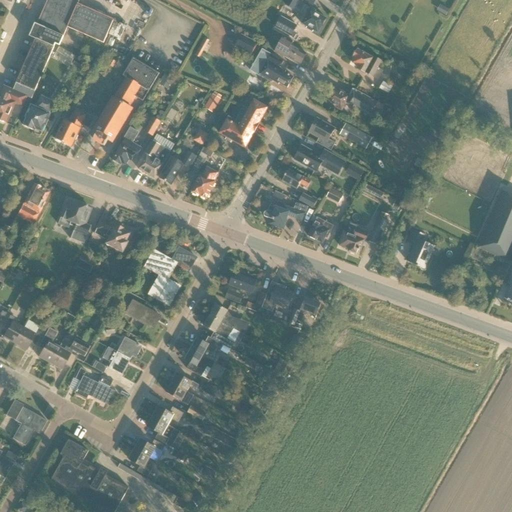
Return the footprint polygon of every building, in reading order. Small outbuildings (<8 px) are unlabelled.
[(104,43),(114,19),(78,4),(79,0),(47,0),(32,37),(36,39),(37,36),(56,43),(60,45),(68,27),(104,43)] [(326,18),(315,12),(316,11),(311,7),(302,23),(307,27),(307,28),(313,31),(313,30),(318,33),(326,18)] [(280,17),(275,28),(291,36),(297,26),(297,25),(296,25),(282,17),(280,17)] [(120,39),(126,25),(115,21),(109,34),(120,39)] [(257,43),(241,35),(235,47),(251,55),(257,43)] [(32,98),(39,82),(56,43),(37,36),(36,39),(13,90),(4,86),(0,95),(0,120),(3,122),(5,121),(6,122),(14,103),(22,107),(27,96),(32,98)] [(300,65),(307,53),(291,45),(293,41),(283,36),(274,52),(284,57),(284,56),(300,65)] [(200,58),(209,41),(205,38),(195,55),(200,58)] [(266,50),(271,42),(265,39),(260,47),(266,50)] [(284,61),(262,49),(250,70),(272,82),(273,80),(278,83),(279,83),(285,86),(286,84),(289,85),(293,77),(285,72),(286,71),(280,68),(281,66),(284,61)] [(373,58),(358,49),(357,50),(356,51),(355,52),(354,53),(354,54),(353,55),(353,56),(354,57),(353,58),(355,59),(353,63),(359,66),(358,68),(365,72),(378,79),(383,71),(378,68),(382,61),(374,57),(373,58)] [(136,97),(143,101),(159,73),(133,58),(123,76),(127,78),(115,98),(114,97),(93,131),(97,133),(94,140),(104,146),(108,140),(112,142),(132,109),(129,107),(132,102),(132,103),(136,97)] [(168,90),(175,78),(166,73),(159,84),(168,90)] [(395,82),(396,75),(389,74),(388,80),(395,82)] [(380,88),(388,93),(392,86),(383,82),(380,88)] [(349,96),(334,87),(327,101),(342,110),(345,104),(345,103),(352,107),(353,106),(354,104),(371,114),(375,108),(375,107),(378,103),(360,93),(354,89),(353,89),(350,94),(349,96)] [(209,102),(216,106),(222,97),(215,92),(209,102)] [(42,131),(50,114),(49,113),(54,102),(42,97),(37,108),(31,105),(26,117),(27,118),(23,125),(34,130),(35,128),(42,131)] [(267,107),(258,102),(254,100),(249,109),(248,110),(239,105),(236,110),(245,115),(246,113),(261,121),(268,108),(267,107)] [(173,122),(178,113),(171,108),(166,118),(173,122)] [(76,110),(70,123),(64,120),(55,139),(56,141),(60,143),(61,142),(65,144),(72,147),(81,128),(80,128),(82,125),(89,128),(94,118),(87,114),(86,115),(76,110)] [(246,148),(261,121),(246,113),(245,115),(236,110),(233,115),(238,118),(236,121),(229,117),(219,133),(227,137),(225,139),(231,143),(232,140),(246,148)] [(163,118),(157,115),(155,119),(152,117),(144,132),(153,136),(163,118)] [(331,151),(335,143),(329,139),(335,128),(317,118),(308,133),(319,139),(316,142),(331,151)] [(346,124),(340,135),(366,149),(373,138),(346,124)] [(118,164),(120,164),(121,165),(121,163),(125,165),(129,159),(131,161),(135,154),(138,155),(142,148),(131,142),(137,132),(130,127),(124,138),(125,139),(121,145),(112,160),(113,160),(114,162),(115,163),(116,164),(117,164),(118,164)] [(200,132),(197,138),(203,141),(206,135),(200,132)] [(146,154),(147,155),(139,169),(154,178),(163,164),(170,151),(162,146),(153,141),(145,154),(146,154)] [(325,150),(322,157),(302,146),(295,160),(316,172),(319,165),(338,175),(345,161),(325,150)] [(208,156),(211,157),(213,153),(204,147),(201,152),(208,156)] [(172,185),(184,165),(189,168),(190,166),(196,156),(188,151),(181,162),(172,157),(159,178),(172,185)] [(190,166),(198,172),(208,156),(201,152),(198,157),(196,156),(190,166)] [(358,181),(363,172),(350,164),(345,173),(358,181)] [(202,176),(200,175),(191,191),(193,191),(193,193),(196,195),(198,194),(202,196),(203,198),(205,198),(207,199),(215,182),(214,181),(218,173),(207,167),(202,176)] [(304,176),(303,177),(288,169),(282,180),(297,189),(300,183),(308,187),(311,181),(304,176)] [(40,187),(40,186),(39,185),(38,184),(37,184),(36,184),(35,184),(34,184),(33,184),(22,205),(23,205),(17,215),(33,224),(38,213),(39,214),(44,204),(44,202),(49,193),(41,188),(40,187)] [(370,185),(367,190),(383,199),(386,193),(370,185)] [(344,195),(331,189),(328,195),(341,201),(344,195)] [(511,196),(499,190),(475,246),(511,261),(511,262),(509,269),(511,270),(511,274),(508,283),(511,284),(505,299),(511,302),(511,196)] [(313,196),(312,198),(303,193),(299,200),(313,208),(318,199),(313,196)] [(346,195),(334,220),(344,224),(355,199),(346,195)] [(83,244),(90,227),(84,224),(90,208),(68,200),(65,210),(64,209),(58,224),(59,225),(59,224),(68,228),(69,225),(74,227),(70,238),(83,244)] [(302,221),(307,207),(296,203),(293,209),(284,205),(282,210),(270,205),(268,211),(266,211),(265,212),(264,213),(264,214),(264,215),(265,216),(266,217),(277,221),(275,225),(282,227),(287,215),(302,221)] [(378,245),(385,228),(390,216),(381,212),(376,224),(369,242),(378,245)] [(311,228),(312,229),(308,236),(317,240),(322,242),(325,236),(327,237),(333,225),(317,217),(311,228)] [(100,223),(94,233),(107,240),(105,244),(112,248),(113,247),(121,251),(126,243),(124,242),(128,235),(121,231),(122,228),(116,225),(114,227),(110,225),(109,228),(100,223)] [(368,233),(356,229),(357,226),(350,223),(347,233),(344,232),(340,245),(350,249),(349,252),(356,255),(358,249),(359,250),(363,239),(366,240),(368,233)] [(0,239),(6,242),(12,229),(4,225),(0,232),(0,239)] [(425,269),(435,246),(423,240),(425,235),(412,229),(406,241),(415,245),(408,261),(425,269)] [(188,271),(196,257),(178,247),(170,260),(169,259),(153,250),(144,267),(158,275),(149,290),(157,294),(155,298),(168,305),(179,286),(167,279),(176,264),(178,265),(188,271)] [(257,281),(255,280),(233,272),(229,284),(252,293),(257,281)] [(30,278),(25,287),(31,290),(36,281),(30,278)] [(276,304),(288,309),(294,294),(285,291),(287,287),(277,284),(276,287),(270,285),(262,308),(273,312),(276,304)] [(229,290),(226,297),(239,303),(243,296),(229,290)] [(261,292),(256,304),(261,306),(266,294),(261,292)] [(317,315),(321,304),(305,297),(300,311),(296,320),(301,322),(306,311),(317,315)] [(132,300),(124,313),(152,329),(160,316),(132,300)] [(259,312),(261,306),(248,302),(246,307),(259,312)] [(244,335),(249,323),(232,317),(228,311),(216,304),(210,315),(222,322),(244,335)] [(300,311),(294,309),(288,324),(294,326),(296,320),(300,311)] [(288,318),(288,316),(283,314),(281,320),(288,323),(289,318),(288,318)] [(14,344),(23,327),(12,321),(14,318),(10,315),(3,327),(7,330),(3,337),(14,344)] [(233,329),(222,322),(210,315),(204,326),(214,332),(211,338),(231,348),(234,343),(227,339),(233,329)] [(114,333),(113,325),(105,327),(106,334),(114,333)] [(23,327),(14,344),(26,350),(30,342),(34,345),(41,333),(37,330),(35,334),(23,327)] [(50,363),(59,347),(51,343),(57,332),(49,328),(38,347),(42,349),(38,357),(50,363)] [(295,335),(287,352),(298,357),(306,341),(295,335)] [(191,348),(215,362),(219,356),(214,353),(216,349),(219,351),(223,345),(208,336),(205,342),(197,338),(191,348)] [(59,347),(50,363),(61,370),(72,350),(83,357),(89,346),(75,338),(69,348),(65,346),(63,349),(59,347)] [(126,358),(128,359),(130,354),(135,357),(140,346),(124,338),(116,352),(125,356),(123,358),(125,359),(126,358)] [(102,358),(110,362),(116,352),(108,347),(102,358)] [(215,362),(191,348),(185,359),(190,362),(187,368),(201,376),(207,366),(211,368),(215,362)] [(125,363),(128,359),(126,358),(125,359),(123,358),(125,356),(116,352),(110,362),(108,367),(120,374),(126,364),(125,363)] [(247,359),(244,364),(255,370),(258,365),(247,359)] [(281,359),(274,371),(285,378),(292,365),(281,359)] [(93,392),(97,383),(83,376),(86,371),(80,368),(74,379),(80,381),(74,393),(86,398),(87,395),(92,397),(93,395),(94,396),(95,393),(93,392)] [(172,383),(187,391),(190,385),(197,389),(199,385),(192,381),(177,373),(172,383)] [(278,379),(272,375),(269,381),(272,383),(267,391),(276,396),(284,379),(280,377),(278,379)] [(93,395),(92,397),(107,404),(113,391),(108,389),(112,381),(101,376),(97,383),(93,392),(95,393),(94,396),(93,395)] [(219,390),(204,381),(200,389),(214,398),(219,390)] [(193,395),(187,391),(172,383),(166,392),(181,401),(187,405),(190,401),(193,395)] [(270,406),(273,401),(261,394),(258,400),(270,406)] [(33,431),(39,434),(46,420),(22,407),(23,405),(14,400),(5,415),(20,423),(12,438),(25,445),(33,431)] [(243,415),(248,407),(239,402),(234,409),(243,415)] [(187,412),(202,420),(206,414),(191,405),(187,412)] [(153,416),(168,425),(172,419),(178,422),(183,413),(173,407),(170,412),(158,406),(153,416)] [(166,444),(171,434),(175,428),(168,425),(153,416),(147,426),(158,433),(155,438),(166,444)] [(234,430),(237,421),(230,420),(227,428),(234,430)] [(211,435),(213,427),(204,425),(202,434),(211,435)] [(250,441),(239,435),(237,440),(248,445),(250,441)] [(134,449),(150,458),(153,451),(160,455),(165,446),(154,440),(151,445),(140,439),(134,449)] [(88,467),(81,463),(88,451),(69,440),(61,455),(64,457),(51,481),(97,507),(94,511),(114,511),(128,488),(89,466),(88,467)] [(146,464),(150,458),(134,449),(129,459),(140,466),(137,471),(148,477),(153,467),(146,464)] [(182,461),(185,455),(174,449),(171,455),(182,461)] [(0,455),(0,453),(1,452),(0,450),(0,475),(5,478),(13,464),(0,455)] [(17,456),(8,450),(5,455),(15,461),(17,456)] [(206,468),(203,474),(211,478),(214,472),(206,468)] [(171,499),(174,494),(163,488),(161,493),(171,499)] [(197,506),(205,501),(202,496),(193,501),(197,506)]
